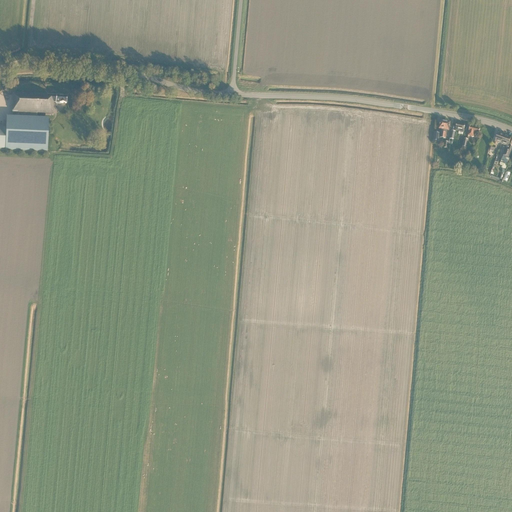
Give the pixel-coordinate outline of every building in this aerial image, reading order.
[(47,94),(13,93),(12,118),(36,119),(37,115),(53,115),(53,102),(56,102),(55,103),(67,104),(67,97),(47,95),(47,94)] [(6,129),(0,128),(0,150),(47,152),(48,119),(36,119),(12,118),(12,123),(6,123),(6,129)] [(455,130),(459,131),(458,134),(462,135),(465,125),(457,124),(455,130)] [(478,136),(480,129),(470,126),(469,132),(468,136),(473,137),(473,135),(478,136)] [(501,144),(504,136),(498,133),(495,142),(501,144)] [(511,138),(504,136),(501,144),(506,146),(503,156),(509,158),(511,148),(511,147),(510,147),(510,144),(509,144),(511,138)]
